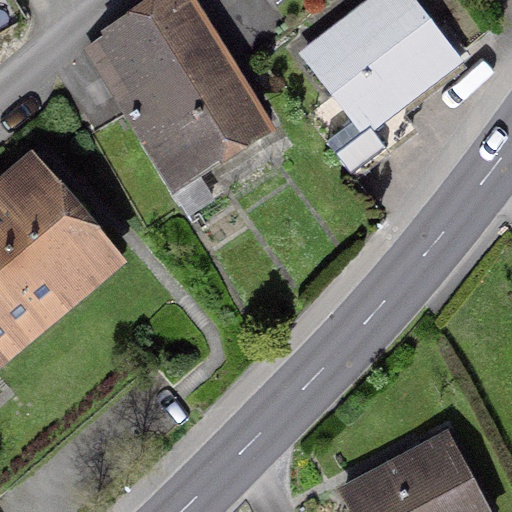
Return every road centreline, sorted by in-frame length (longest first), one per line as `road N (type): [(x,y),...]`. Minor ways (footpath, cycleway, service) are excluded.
road 1 (secondary): [(511,141),(408,274),(179,511)]
road 2 (residential): [(113,0),(0,91)]
